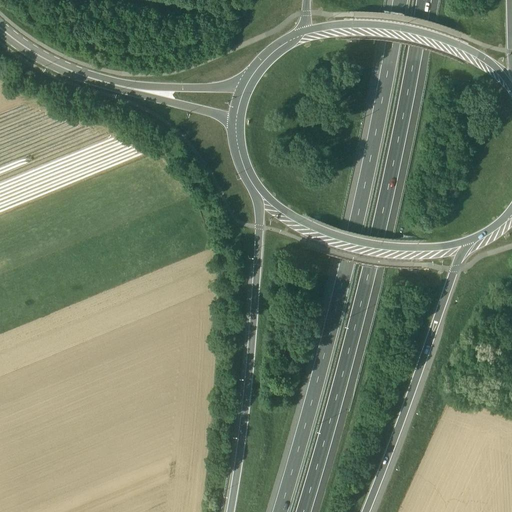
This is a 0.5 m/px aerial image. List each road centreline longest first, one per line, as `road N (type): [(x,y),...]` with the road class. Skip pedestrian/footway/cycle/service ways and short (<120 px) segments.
road 1 (motorway): [(400,0),(347,267),(278,511)]
road 2 (motorway): [(304,511),(370,271),(424,0)]
road 3 (motorway): [(252,183),(254,291),(230,511)]
road 4 (motorway): [(363,511),(457,260),(473,238)]
road 5 (primary): [(252,183),(296,218),(350,240),(418,248),(473,238)]
road 6 (primary): [(511,86),(483,58),(414,31),(352,25),(299,34)]
road 7 (tertiary): [(117,86),(52,63),(0,29)]
road 8 (tertiary): [(246,85),(117,86)]
road 9 (tertiary): [(117,86),(235,123)]
